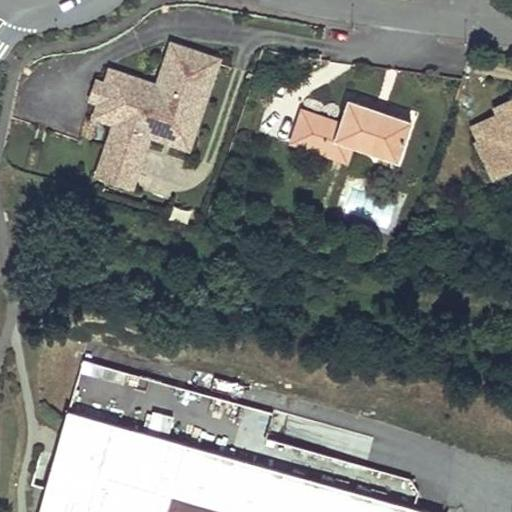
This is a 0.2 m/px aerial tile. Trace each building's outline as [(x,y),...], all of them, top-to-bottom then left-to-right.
[(99,182),(132,193),(151,138),(144,136),(151,116),(195,131),(219,61),(192,52),(172,45),(159,85),(156,95),(142,90),(145,80),(113,70),(108,86),(100,107),(97,118),(118,125),(99,182)] [(156,95),(159,85),(145,80),(142,90),(156,95)] [(100,107),(108,86),(96,82),(89,103),(100,107)] [(340,125),(303,113),(292,147),(347,165),(353,148),(370,153),(398,163),(411,123),(383,113),(348,102),(340,125)] [(511,103),(509,105),(496,111),(499,117),(475,129),(483,144),(480,146),(495,175),(511,167),(511,103)] [(151,138),(189,150),(195,131),(151,116),(144,136),(151,138)] [(353,148),(347,165),(364,171),(370,153),(353,148)] [(423,511),(71,415),(44,511),(423,511)]
